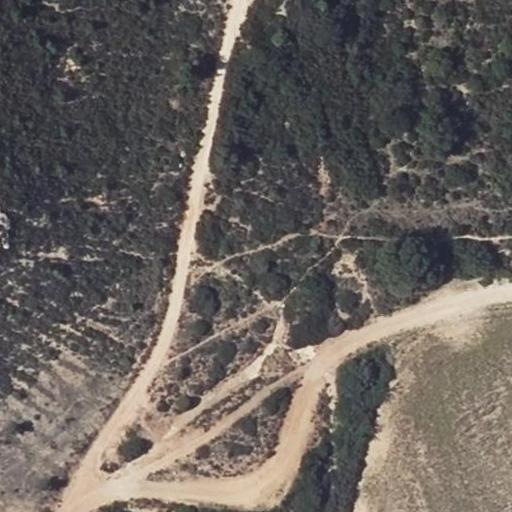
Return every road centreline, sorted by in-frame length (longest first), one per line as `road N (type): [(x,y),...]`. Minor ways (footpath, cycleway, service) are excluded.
road 1 (track): [(236,0),(155,333),(81,493)]
road 2 (track): [(81,493),(236,371),(459,306),(511,302)]
